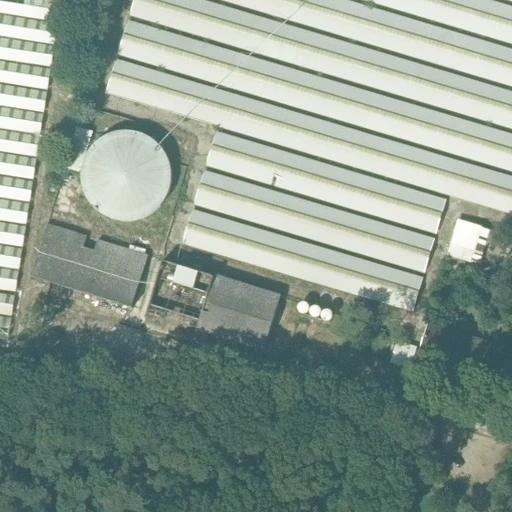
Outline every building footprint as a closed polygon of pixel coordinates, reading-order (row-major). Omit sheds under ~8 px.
[(32,0),(0,0),(0,11),(58,20),(60,4),(32,0)] [(511,93),(196,0),(135,0),(131,15),(511,128),(511,93)] [(223,0),(511,85),(511,51),(339,0),(223,0)] [(511,8),(482,0),(367,0),(511,42),(511,8)] [(57,27),(0,17),(0,34),(55,43),(57,27)] [(511,136),(128,23),(119,54),(511,170),(511,136)] [(54,49),(0,40),(0,57),(51,65),(54,49)] [(511,178),(117,61),(107,93),(511,213),(511,178)] [(50,72),(0,64),(0,80),(47,88),(50,72)] [(46,95),(0,87),(0,103),(44,111),(46,95)] [(0,126),(40,133),(43,117),(0,110),(0,126)] [(89,151),(85,158),(93,133),(76,127),(58,187),(48,185),(45,196),(54,199),(51,211),(74,217),(81,185),(77,184),(82,168),(81,176),(82,184),(83,192),(87,199),(91,205),(96,211),(103,216),(110,219),(117,221),(125,222),(133,222),(140,220),(148,217),(154,213),(160,207),(165,201),(168,194),(171,187),(172,179),(171,171),(170,164),(167,156),(163,150),(157,144),(151,139),(144,135),(137,133),(129,132),(121,132),(114,133),(106,136),(100,140),(94,145),(89,151)] [(0,133),(0,149),(37,155),(39,139),(0,133)] [(445,201),(217,133),(207,165),(436,233),(445,201)] [(0,172),(34,178),(36,162),(0,156),(0,172)] [(434,240),(205,173),(195,204),(425,272),(434,240)] [(0,179),(0,195),(30,200),(32,185),(0,179)] [(0,202),(0,218),(26,223),(29,207),(0,202)] [(183,243),(413,311),(422,279),(193,212),(183,243)] [(460,222),(449,255),(470,261),(480,228),(460,222)] [(0,241),(23,245),(25,230),(0,225),(0,241)] [(132,309),(148,257),(48,225),(31,278),(132,309)] [(0,264),(19,268),(22,252),(0,248),(0,264)] [(281,298),(163,261),(147,314),(265,350),(281,298)] [(0,287),(16,290),(19,274),(0,271),(0,287)] [(0,296),(0,312),(12,314),(14,299),(0,296)] [(53,364),(69,308),(45,301),(29,358),(53,364)] [(11,321),(0,319),(0,335),(9,337),(11,321)] [(511,350),(428,325),(419,353),(511,380),(511,350)]
